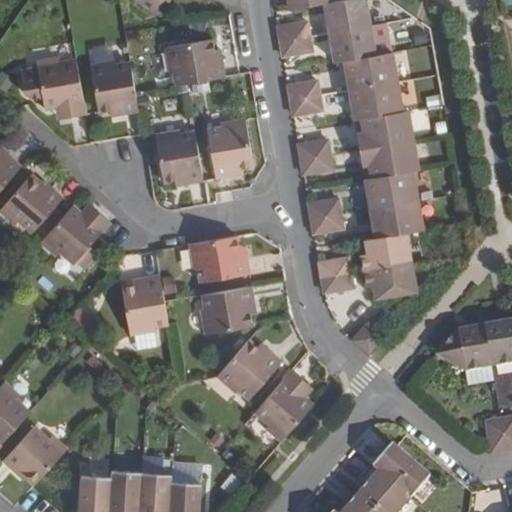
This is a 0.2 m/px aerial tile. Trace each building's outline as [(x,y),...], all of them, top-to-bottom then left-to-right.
[(163,0),(164,0),(168,2),(169,0),(134,0),(154,14),(163,0)] [(288,0),(290,10),(324,4),(336,2),(335,0),(288,0)] [(347,0),(336,2),(324,4),(328,34),(371,27),(366,0),(347,0)] [(307,24),(278,28),(281,43),(309,37),(307,24)] [(371,27),(328,34),(333,63),(345,61),(376,56),(371,27)] [(309,37),(281,43),(284,57),(312,53),(309,37)] [(170,73),(175,72),(178,86),(189,85),(227,79),(224,65),(218,66),(215,53),(212,40),(165,48),(170,73)] [(222,52),(215,53),(218,66),(224,65),(222,52)] [(376,56),(345,61),(349,91),(398,82),(393,53),(376,56)] [(44,98),(46,110),(57,109),(70,107),(73,119),(87,116),(78,60),(58,63),(58,60),(38,62),(39,69),(22,72),(22,91),(32,100),(44,98)] [(92,65),(99,114),(111,112),(125,111),(126,116),(140,114),(137,93),(132,62),(117,65),(117,61),(92,65)] [(1,70),(0,71),(0,88),(6,92),(15,79),(1,70)] [(319,82),(289,87),(292,102),(321,96),(319,82)] [(398,82),(349,91),(355,121),(362,119),(404,112),(398,82)] [(321,96),(292,102),(294,116),(323,111),(321,96)] [(70,107),(57,109),(59,120),(73,119),(70,107)] [(404,112),(362,119),(364,134),(357,136),(360,150),(415,140),(410,111),(404,112)] [(362,119),(355,121),(357,136),(364,134),(362,119)] [(208,130),(217,180),(231,178),(230,173),(245,170),(254,168),(246,120),(221,124),(222,128),(208,130)] [(156,135),(165,184),(178,181),(191,179),(192,185),(205,183),(197,132),(182,135),(182,131),(156,135)] [(415,140),(360,150),(362,164),(369,163),(373,179),(414,171),(420,170),(415,140)] [(328,141),(299,146),(302,160),(331,155),(328,141)] [(2,148),(0,150),(0,154),(8,161),(12,157),(2,148)] [(0,191),(23,166),(12,157),(8,161),(0,154),(0,191)] [(331,155),(302,160),(304,174),(333,170),(331,155)] [(369,163),(362,164),(365,180),(373,179),(369,163)] [(245,170),(230,173),(231,178),(246,176),(245,170)] [(373,179),(365,180),(370,209),(419,200),(414,171),(373,179)] [(21,223),(33,233),(42,224),(58,204),(66,195),(57,187),(54,191),(43,183),(32,174),(0,210),(0,212),(17,228),(21,223)] [(47,179),(43,183),(54,191),(57,187),(47,179)] [(191,179),(178,181),(179,187),(192,185),(191,179)] [(339,199),(309,204),(312,219),(342,214),(339,199)] [(93,200),(84,210),(95,219),(103,210),(93,200)] [(419,200),(370,209),(376,239),(408,233),(425,230),(419,200)] [(66,212),(58,204),(42,224),(49,230),(66,212)] [(84,210),(77,204),(45,239),(61,253),(64,250),(86,268),(97,254),(89,248),(98,238),(114,220),(103,210),(95,219),(84,210)] [(342,214),(312,219),(315,234),(344,228),(342,214)] [(373,254),(367,255),(370,270),(412,263),(408,233),(376,239),(370,240),(373,254)] [(202,283),(252,275),(250,263),(244,263),(242,250),(240,236),(191,244),(195,270),(200,270),(202,283)] [(248,250),(242,250),(244,263),(250,263),(248,250)] [(350,258),(320,263),(322,279),(352,273),(350,258)] [(381,300),(417,293),(412,263),(370,270),(373,285),(378,284),(381,300)] [(352,273),(322,279),(325,293),(354,288),(352,273)] [(156,332),(155,327),(170,325),(166,301),(162,275),(147,277),(148,284),(134,286),(123,287),(131,336),(156,332)] [(147,277),(133,280),(134,286),(148,284),(147,277)] [(206,337),(255,330),(253,314),(251,301),(256,300),(254,286),(203,295),(206,309),(202,310),(206,337)] [(75,304),(62,319),(81,335),(94,320),(75,304)] [(511,320),(485,325),(492,367),(511,363),(511,320)] [(367,324),(353,340),(370,355),(384,339),(367,324)] [(485,325),(458,330),(437,354),(466,372),(492,367),(485,325)] [(261,349),(250,339),(217,377),(239,396),(242,392),(250,400),(285,361),(275,354),(272,357),(261,349)] [(264,345),(261,349),(272,357),(275,354),(264,345)] [(492,367),(466,372),(469,387),(495,384),(492,367)] [(284,442),(315,406),(307,399),(296,389),(305,379),(294,369),(256,413),(271,425),(268,429),(284,442)] [(305,379),(296,389),(307,399),(315,389),(305,379)] [(22,397),(5,382),(0,387),(0,447),(31,413),(18,401),(22,397)] [(511,418),(501,420),(507,453),(511,451),(511,418)] [(501,420),(486,423),(490,446),(492,456),(507,453),(501,420)] [(35,428),(3,462),(15,473),(19,469),(28,478),(27,478),(35,485),(68,450),(53,436),(49,440),(35,428)] [(381,458),(386,462),(378,471),(410,499),(432,475),(395,443),(381,458)] [(386,462),(381,458),(373,467),(378,471),(386,462)] [(173,482),(203,484),(204,467),(174,464),(174,475),(173,482)] [(19,469),(15,473),(24,481),(27,478),(28,478),(19,469)] [(113,471),(112,478),(110,511),(140,511),(144,473),(113,471)] [(410,499),(378,471),(358,492),(380,511),(400,511),(411,500),(410,499)] [(174,475),(144,473),(140,511),(170,511),(173,482),(174,475)] [(110,511),(112,478),(83,476),(80,511),(110,511)] [(201,511),(203,484),(173,482),(170,511),(201,511)] [(380,511),(358,492),(340,511),(380,511)]
